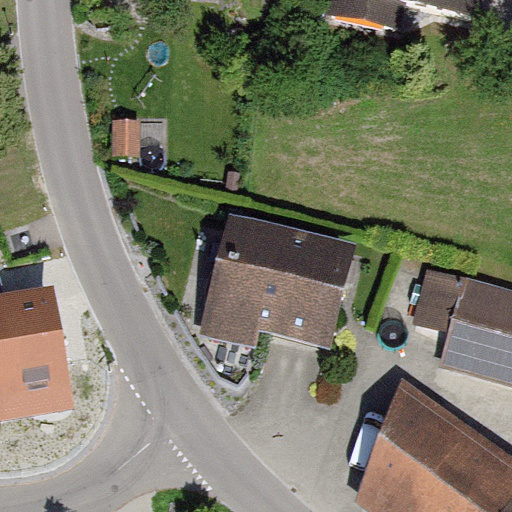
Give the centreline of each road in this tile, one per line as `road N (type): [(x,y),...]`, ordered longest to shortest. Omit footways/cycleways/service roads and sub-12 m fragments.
road 1 (residential): [(46,0),(49,89),(105,287),(185,431)]
road 2 (residential): [(185,431),(87,505),(44,511)]
